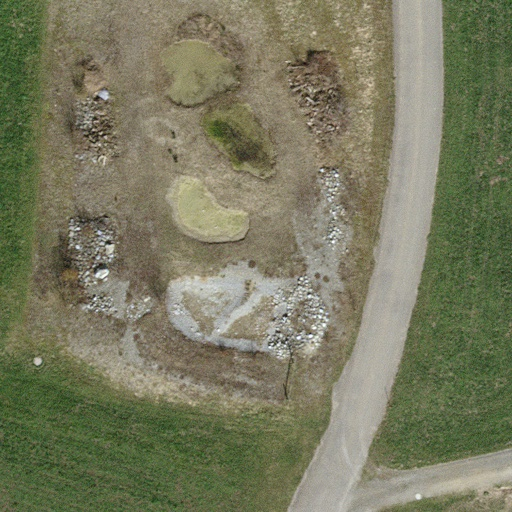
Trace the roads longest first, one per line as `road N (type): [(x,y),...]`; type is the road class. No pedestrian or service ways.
road 1 (unclassified): [(317,511),(370,376),(398,275),(418,155),(418,0)]
road 2 (track): [(319,507),(511,469)]
